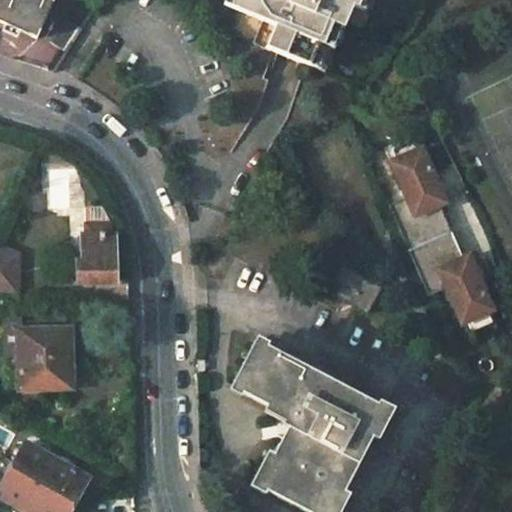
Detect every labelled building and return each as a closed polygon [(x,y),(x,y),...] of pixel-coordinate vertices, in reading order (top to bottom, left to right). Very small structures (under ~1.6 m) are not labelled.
[(0,0),(0,22),(36,40),(54,0),(0,0)] [(224,0),(225,0),(276,21),(267,42),(291,52),(314,62),(333,19),(345,24),(354,0),(224,0)] [(78,32),(64,22),(51,41),(64,52),(78,32)] [(414,141),(393,150),(397,161),(419,151),(414,141)] [(410,251),(453,232),(441,206),(447,203),(423,149),(419,151),(397,161),(393,163),(408,198),(413,209),(395,217),(410,251)] [(413,209),(408,198),(390,206),(395,217),(413,209)] [(90,225),(110,225),(107,209),(90,209),(90,225)] [(110,225),(90,225),(90,236),(84,236),(84,260),(78,260),(78,282),(117,281),(116,235),(110,235),(110,225)] [(465,260),(453,232),(410,251),(425,286),(443,278),(448,288),(464,324),(468,322),(490,313),(494,311),(471,257),(465,260)] [(20,256),(0,246),(0,292),(19,293),(20,256)] [(343,266),(329,291),(370,312),(383,286),(343,266)] [(448,288),(443,278),(425,286),(430,296),(448,288)] [(490,313),(468,322),(473,333),(494,324),(490,313)] [(71,331),(10,331),(11,367),(21,367),(21,391),(71,391),(71,331)] [(385,409),(264,344),(250,371),(254,372),(243,391),(295,420),(266,471),(269,473),(263,485),(309,511),(327,511),(332,505),(336,508),(375,436),(371,433),(385,409)] [(24,445),(0,490),(0,498),(25,511),(69,511),(86,480),(24,445)]
